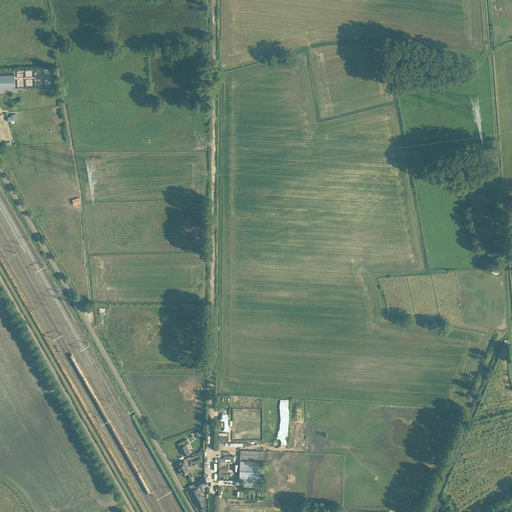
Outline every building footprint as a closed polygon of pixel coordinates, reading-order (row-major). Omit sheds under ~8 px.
[(17,77),(25,77),(25,84),(43,84),(43,75),(52,75),(52,69),(17,69),(17,77)] [(0,88),(15,88),(14,75),(0,75),(0,88)] [(228,445),(228,433),(218,432),(218,449),(224,449),(224,445),(228,445)] [(179,443),(181,447),(180,447),(184,455),(189,452),(186,445),(189,443),(187,439),(179,443)] [(241,450),(240,458),(244,458),(249,459),(258,459),(261,459),(263,459),(264,451),(241,450)] [(239,479),(239,480),(244,480),(244,487),(249,487),(261,487),(262,466),(260,465),(261,459),(258,459),(249,459),(244,458),(240,458),(239,479)] [(192,475),(183,459),(176,463),(182,474),(185,473),(187,477),(192,475)] [(206,504),(198,488),(207,482),(205,477),(189,485),(192,490),(190,491),(199,508),(206,504)]
